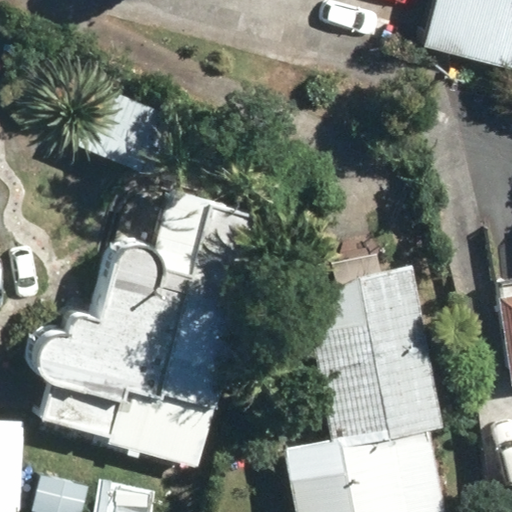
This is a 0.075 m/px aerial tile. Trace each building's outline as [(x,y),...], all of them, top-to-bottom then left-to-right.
[(511,0),(422,0),(409,46),(511,75),(511,0)] [(192,466),(251,210),(178,192),(158,186),(124,206),(112,235),(102,243),(94,253),(85,288),(70,297),(59,309),(47,322),(37,325),(18,336),(9,353),(15,373),(33,382),(21,428),(192,466)] [(288,287),(315,438),(269,446),(281,511),(431,511),(417,430),(428,428),(398,267),(288,287)] [(487,378),(511,374),(511,289),(476,294),(487,378)] [(511,511),(511,486),(481,500),(485,511),(511,511)]
